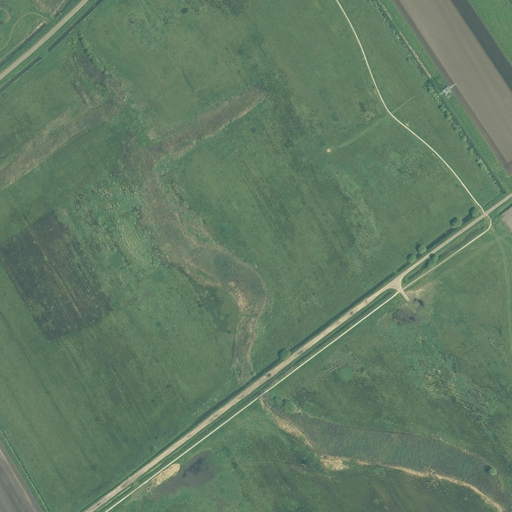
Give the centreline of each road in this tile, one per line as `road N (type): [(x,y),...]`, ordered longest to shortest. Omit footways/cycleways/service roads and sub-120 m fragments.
road 1 (track): [(88,511),(394,282)]
road 2 (unclassified): [(394,282),(511,194)]
